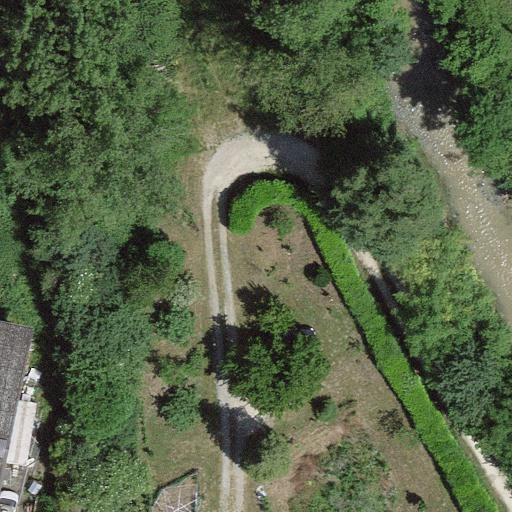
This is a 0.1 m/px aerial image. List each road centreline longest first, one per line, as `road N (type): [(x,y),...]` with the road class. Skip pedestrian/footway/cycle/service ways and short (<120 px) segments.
road 1 (track): [(233,511),(237,469),(212,217),(217,174),(240,150),(268,143),(318,168),(511,494)]
road 2 (track): [(184,0),(217,174)]
